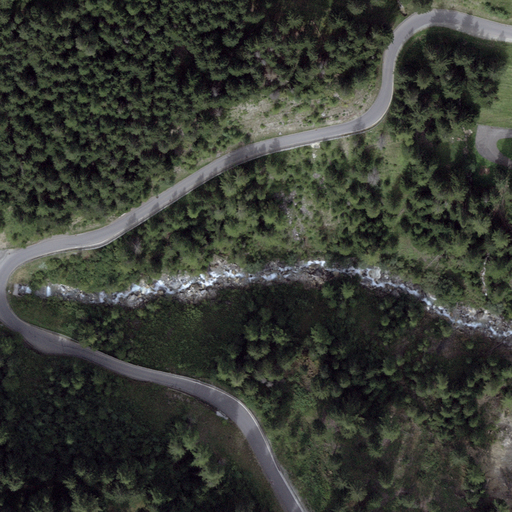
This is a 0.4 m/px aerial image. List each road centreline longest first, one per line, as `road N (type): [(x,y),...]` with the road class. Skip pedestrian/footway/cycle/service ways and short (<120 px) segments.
road 1 (tertiary): [(511,32),(421,18),(395,39),(383,100),(367,120),(239,154),(101,235),(19,257),(0,278)]
road 2 (tertiary): [(0,309),(35,339),(207,392),(232,407),(294,511)]
